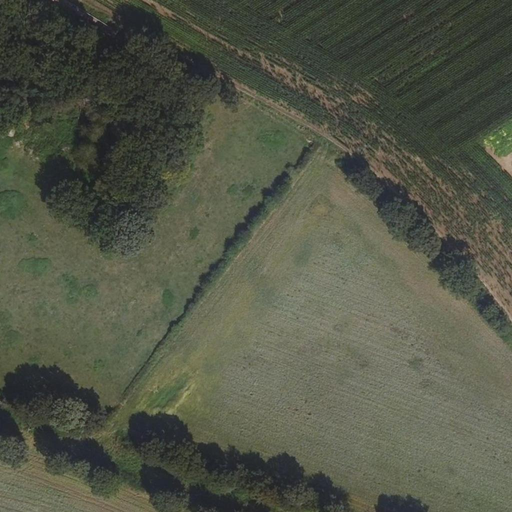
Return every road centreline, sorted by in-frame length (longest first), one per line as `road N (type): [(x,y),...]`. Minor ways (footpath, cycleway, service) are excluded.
road 1 (track): [(90,0),(320,140)]
road 2 (track): [(511,327),(393,201),(320,140)]
